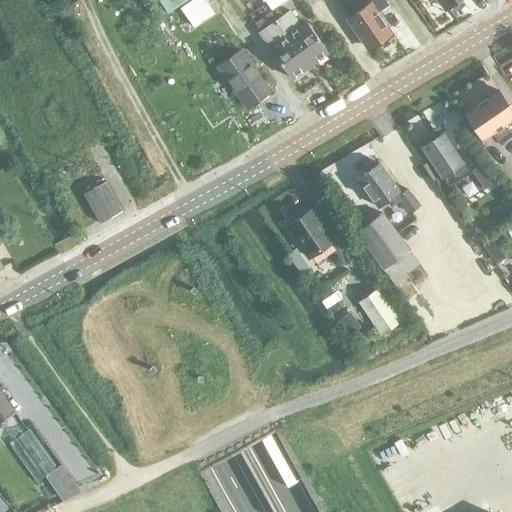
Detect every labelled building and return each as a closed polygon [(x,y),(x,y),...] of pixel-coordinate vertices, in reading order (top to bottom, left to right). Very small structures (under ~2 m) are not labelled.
[(158,0),(168,14),(186,0),(158,0)] [(205,0),(191,0),(180,8),(194,28),(214,13),(205,0)] [(347,17),(369,49),(391,34),(376,12),(387,4),(384,0),(349,0),(342,5),(350,16),(347,17)] [(440,0),(446,8),(457,0),(440,0)] [(277,19),(309,64),(314,60),(317,64),(328,56),(325,52),(327,51),(307,22),(301,26),(290,10),(277,19)] [(271,48),(270,49),(290,77),(292,76),(294,80),(306,71),(303,68),(309,64),(277,19),(260,32),(271,48)] [(240,48),(217,65),(247,108),(271,91),(240,48)] [(511,135),(511,111),(497,89),(465,112),(484,141),(493,135),(500,144),(511,135)] [(464,158),(461,160),(443,132),(421,146),(442,178),(447,175),(453,184),(472,171),(464,158)] [(409,213),(421,205),(407,189),(401,192),(379,163),(357,179),(378,207),(387,201),(391,207),(399,200),(409,213)] [(99,223),(122,210),(106,181),(83,193),(99,223)] [(313,258),(335,241),(312,209),(289,225),(313,258)] [(414,284),(427,274),(381,213),(355,231),(397,288),(401,286),(398,283),(407,276),(414,284)] [(295,248),(286,254),(300,274),(309,268),(295,248)] [(358,301),(380,334),(401,320),(378,287),(358,301)] [(0,421),(13,412),(0,393),(0,421)] [(59,496),(62,500),(81,494),(61,467),(45,478),(59,496)]
